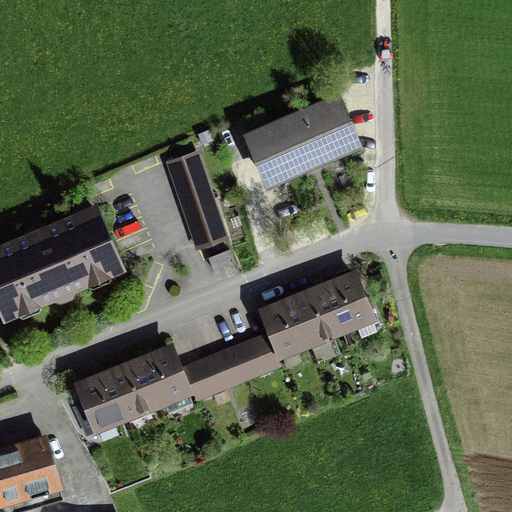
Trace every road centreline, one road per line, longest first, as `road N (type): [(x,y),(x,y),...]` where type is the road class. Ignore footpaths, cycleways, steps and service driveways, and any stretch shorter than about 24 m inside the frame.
road 1 (unclassified): [(0,382),(392,234),(511,239)]
road 2 (track): [(384,0),(392,234)]
